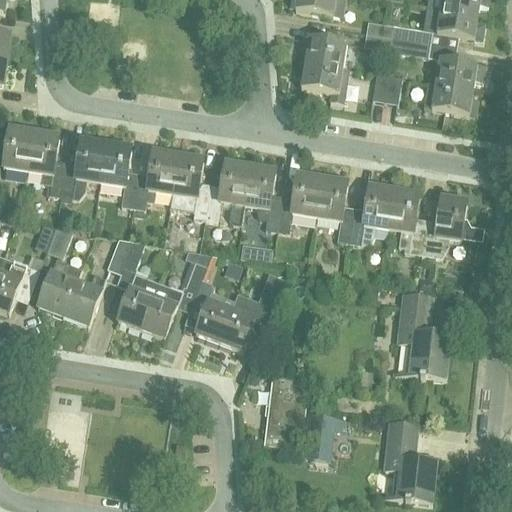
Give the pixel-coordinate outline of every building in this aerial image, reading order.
[(299,0),(297,17),(345,24),(348,0),(299,0)] [(443,0),(441,13),(479,19),(480,11),(489,12),(490,0),(443,0)] [(479,19),(441,13),(437,40),(475,46),(479,19)] [(391,45),(393,32),(368,28),(366,40),(391,45)] [(393,32),(391,45),(418,49),(420,36),(393,32)] [(0,65),(7,67),(11,42),(0,39),(0,65)] [(391,45),(366,40),(364,53),(390,57),(391,45)] [(343,75),(347,49),(309,43),(306,69),(343,75)] [(391,45),(390,57),(416,61),(418,49),(391,45)] [(436,90),(474,96),(475,87),(482,88),(484,72),(478,71),(478,70),(441,64),(436,90)] [(343,75),(306,69),(302,95),(332,100),(331,108),(344,110),(350,76),(343,75)] [(385,108),(389,83),(377,81),(372,106),(385,108)] [(402,85),(389,83),(385,108),(398,110),(402,85)] [(474,96),(436,90),(432,115),(470,121),(470,120),(476,121),(479,106),(472,105),(474,96)] [(28,177),(34,138),(9,135),(3,173),(28,177)] [(59,142),(34,138),(28,177),(42,179),(41,190),(50,191),(49,201),(61,203),(66,168),(55,167),(59,142)] [(66,168),(61,203),(78,206),(85,198),(87,187),(99,189),(105,150),(82,146),(78,170),(66,168)] [(131,154),(105,150),(99,189),(124,192),(121,213),(124,214),(124,218),(131,220),(138,179),(128,177),(131,154)] [(138,179),(131,220),(133,220),(133,221),(143,222),(144,217),(146,207),(152,208),(154,197),(171,200),(178,161),(153,157),(150,181),(138,179)] [(171,200),(169,214),(193,218),(192,224),(205,226),(211,191),(200,189),(204,165),(178,161),(171,200)] [(222,192),(211,191),(205,226),(218,228),(221,207),(231,209),(228,223),(233,230),(242,231),(245,211),(251,173),(226,169),(222,192)] [(276,177),(251,173),(245,211),(268,215),(265,236),(277,237),(283,202),(272,200),(276,177)] [(294,204),(283,202),(277,237),(289,239),(292,219),(317,223),(323,184),(297,180),(294,204)] [(348,188),(323,184),(317,223),(340,226),(337,247),(349,249),(355,213),(344,211),(348,188)] [(355,213),(349,249),(370,252),(375,241),(376,232),(388,234),(394,196),(370,192),(366,215),(355,213)] [(394,196),(388,234),(401,236),(398,252),(405,253),(404,258),(421,260),(427,225),(416,223),(420,199),(394,196)] [(438,227),(427,225),(421,260),(442,264),(449,251),(450,245),(461,247),(467,207),(442,203),(438,227)] [(74,237),(56,234),(47,257),(64,263),(74,237)] [(122,279),(125,271),(134,247),(119,245),(108,274),(122,279)] [(146,249),(134,247),(125,271),(136,275),(146,249)] [(16,268),(4,263),(0,273),(0,315),(10,320),(22,287),(35,291),(40,277),(16,268)] [(63,323),(77,288),(82,275),(57,266),(39,314),(63,323)] [(196,267),(186,294),(197,298),(203,285),(208,271),(196,267)] [(141,336),(160,288),(149,284),(135,279),(118,327),(141,336)] [(77,288),(63,323),(90,332),(107,284),(95,280),(90,293),(77,288)] [(219,348),(232,314),(221,310),(223,304),(222,301),(214,298),(216,293),(215,293),(213,289),(203,285),(197,298),(192,313),(204,318),(196,339),(219,348)] [(184,297),(160,288),(141,336),(166,345),(184,297)] [(232,314),(219,348),(244,357),(253,332),(265,336),(279,299),(268,295),(265,294),(260,308),(237,300),(232,314)] [(447,387),(451,343),(429,340),(433,305),(404,302),(399,350),(413,351),(410,383),(447,387)] [(273,380),(264,451),(301,456),(310,385),(273,380)] [(432,510),(437,468),(414,466),(417,432),(390,429),(384,476),(399,477),(396,506),(432,510)] [(188,451),(177,449),(175,464),(185,465),(188,451)]
